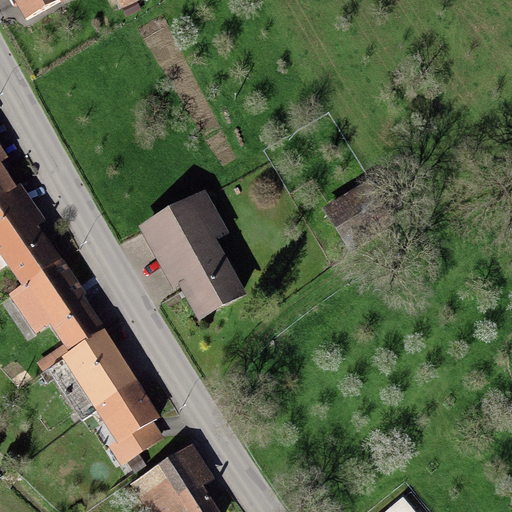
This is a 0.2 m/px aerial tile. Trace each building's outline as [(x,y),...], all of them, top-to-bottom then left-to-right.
[(6,0),(21,25),(60,4),(57,0),(6,0)] [(109,0),(115,12),(139,0),(109,0)] [(37,227),(15,193),(5,199),(0,202),(0,264),(16,290),(52,267),(30,232),(37,227)] [(353,197),(321,215),(338,246),(370,228),(353,197)] [(200,198),(136,236),(192,329),(240,300),(212,252),(227,243),(200,198)] [(59,263),(52,267),(16,290),(0,300),(0,326),(17,352),(45,334),(60,358),(96,335),(75,303),(82,298),(59,263)] [(101,339),(59,365),(113,453),(155,428),(101,339)] [(190,455),(125,495),(136,511),(213,511),(202,494),(211,488),(190,455)]
